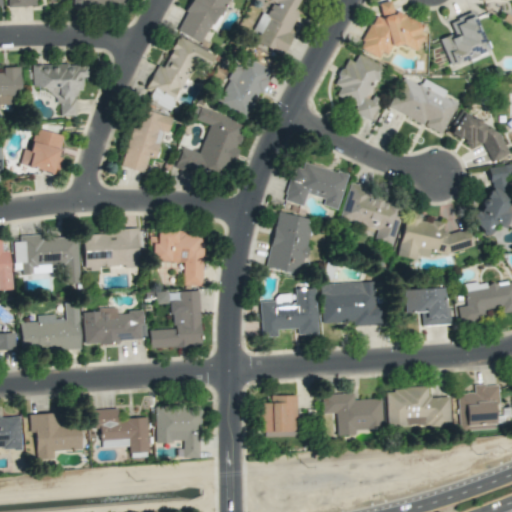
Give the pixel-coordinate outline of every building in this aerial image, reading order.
[(229,0),(190,0),(176,32),(200,43),(207,27),(215,30),(229,0)] [(297,0),(267,0),(268,1),(253,31),(257,33),(253,42),(281,56),(291,35),(287,33),(297,13),(293,11),(297,0)] [(415,51),(423,36),(418,34),(423,25),(389,8),(390,6),(382,2),(375,16),(373,15),(357,48),(377,58),(380,51),(389,55),(395,42),(415,51)] [(448,66),(486,52),(472,12),(448,21),(452,34),(438,39),(448,66)] [(213,55),(177,36),(161,67),(156,65),(143,89),(149,92),(145,100),(168,111),(194,62),(206,69),(213,55)] [(383,67),(356,54),(352,62),(345,59),(332,84),(338,88),(334,96),(354,106),(351,112),(368,121),(378,101),(368,97),(383,67)] [(271,71),(240,55),(214,103),(245,120),(271,71)] [(30,66),(31,90),(56,89),(57,116),(75,116),(74,91),(81,90),(81,78),(86,78),(86,64),(30,66)] [(18,67),(1,67),(1,73),(0,72),(0,104),(18,104),(18,67)] [(388,106),(421,125),(424,119),(426,121),(423,126),(440,134),(457,103),(449,98),(448,99),(442,96),(445,90),(423,79),(423,75),(421,73),(418,75),(418,78),(418,83),(416,84),(403,76),(388,106)] [(207,125),(197,153),(180,146),(173,166),(222,184),(244,124),(195,106),(190,119),(207,125)] [(120,167),(143,173),(147,158),(154,160),(161,132),(166,133),(170,117),(135,108),(120,167)] [(28,151),(21,149),(17,165),(56,175),(60,158),(56,157),(61,136),(33,128),(28,151)] [(336,210),(346,174),(302,163),(300,169),(292,166),(283,201),(302,206),(305,194),(323,199),(321,206),(336,210)] [(511,163),(485,168),(490,198),(479,199),(481,211),(475,212),(479,236),(493,234),(492,226),(511,223),(511,216),(507,178),(511,177),(511,163)] [(391,247),(402,207),(382,202),(384,195),(348,184),(338,219),(375,230),(372,241),(391,247)] [(264,268),(300,275),(311,219),(275,212),(264,268)] [(395,256),(408,259),(418,256),(427,258),(428,251),(442,254),(469,247),(470,241),(467,230),(464,230),(449,233),(440,231),(442,223),(427,220),(420,221),(418,215),(404,212),(395,256)] [(80,232),(82,269),(137,267),(135,230),(80,232)] [(149,262),(181,262),(181,285),(201,286),(201,231),(155,231),(155,236),(149,236),(149,262)] [(75,235),(18,237),(18,242),(11,242),(12,274),(33,273),(33,270),(40,270),(40,268),(62,267),(62,284),(77,283),(75,235)] [(0,290),(11,290),(9,251),(0,251),(0,242),(0,290)] [(511,311),(511,278),(462,287),(465,306),(456,307),(458,323),(484,319),(483,309),(498,306),(500,313),(511,311)] [(319,283),(320,325),(378,324),(376,282),(319,283)] [(401,289),(402,313),(419,313),(420,326),(449,325),(448,308),(443,308),(442,287),(401,289)] [(259,337),(276,336),(275,329),(295,328),(295,335),(316,334),(314,288),(291,289),(291,294),(273,295),(273,301),(258,301),(259,337)] [(197,291),(177,291),(178,300),(169,300),(170,329),(147,330),(147,348),(199,346),(197,291)] [(78,349),(76,302),(62,303),(62,315),(34,316),(35,322),(17,323),(19,352),(78,349)] [(80,310),(81,343),(143,341),(142,311),(115,312),(115,309),(80,310)] [(0,351),(13,351),(13,333),(0,333),(0,351)] [(456,393),(457,430),(494,429),(493,405),(497,404),(496,384),(472,385),(472,393),(456,393)] [(449,397),(427,397),(426,387),(384,389),(385,427),(450,424),(449,397)] [(335,435),(354,435),(353,430),(380,429),(379,399),(352,400),(352,393),(320,394),(320,414),(334,414),(335,435)] [(259,403),(259,431),(294,432),(294,395),(269,395),(268,403),(259,403)] [(181,458),(199,458),(199,406),(153,407),(153,442),(181,442),(181,458)] [(145,418),(117,419),(116,409),(91,410),(92,429),(98,429),(99,448),(127,447),(127,452),(147,451),(145,418)] [(52,451),(80,450),(79,425),(56,426),(55,413),(27,414),(28,434),(33,433),(34,459),(52,459),(52,451)] [(0,416),(0,447),(20,447),(18,416),(0,416)]
